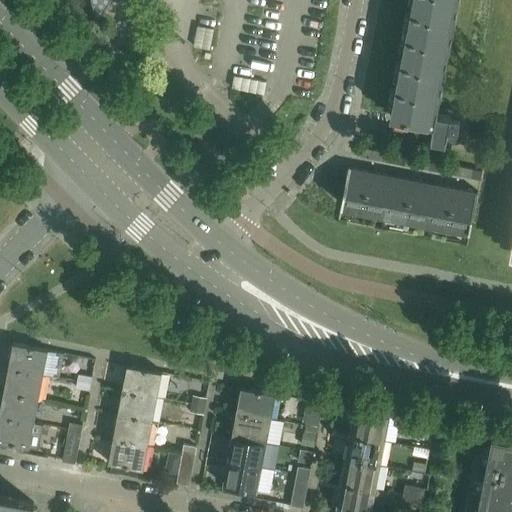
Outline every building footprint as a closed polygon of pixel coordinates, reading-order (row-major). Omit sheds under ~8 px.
[(102,17),(110,3),(111,0),(91,0),(95,16),(96,17),(96,18),(97,18),(98,19),(99,19),(100,19),(101,18),(102,17)] [(394,103),(392,116),(396,117),(405,119),(405,120),(406,120),(409,120),(409,119),(419,121),(417,136),(437,139),(451,142),(455,142),(459,140),(462,137),(464,133),(465,130),(465,128),(465,126),(465,124),(464,122),(463,120),(461,118),(460,117),(458,116),(456,115),(438,112),(439,107),(459,0),(414,0),(414,1),(411,13),(409,26),(406,39),(404,52),(402,64),(399,78),(397,90),(394,103)] [(375,150),(363,148),(361,157),(374,159),(375,150)] [(388,153),(375,150),(374,159),(386,162),(388,153)] [(418,158),(405,156),(403,165),(416,167),(418,158)] [(431,161),(418,158),(416,167),(429,170),(431,161)] [(460,167),(447,164),(446,173),(459,176),(460,167)] [(351,167),(349,167),(342,205),(344,205),(365,209),(372,172),(351,168),(351,167)] [(473,169),(460,167),(459,176),(471,178),(473,169)] [(392,176),(372,172),(365,209),(385,213),(392,176)] [(413,180),(392,176),(385,213),(406,217),(413,180)] [(435,184),(413,180),(406,217),(428,221),(435,184)] [(456,189),(435,184),(428,221),(449,225),(456,189)] [(476,193),(456,189),(449,225),(469,229),(469,230),(471,230),(478,192),(476,192),(476,193)] [(14,343),(9,368),(44,375),(49,350),(14,343)] [(128,365),(123,390),(158,397),(163,372),(128,365)] [(44,375),(9,368),(5,392),(39,399),(44,375)] [(80,375),(79,382),(91,384),(93,377),(80,375)] [(91,384),(79,382),(77,388),(90,391),(91,384)] [(242,387),(237,412),(272,419),(277,394),(242,387)] [(158,397),(123,390),(119,414),(153,421),(158,397)] [(39,399),(5,392),(0,415),(0,416),(35,423),(39,399)] [(194,397),(192,403),(205,406),(207,399),(194,397)] [(308,400),(303,443),(317,445),(322,401),(308,400)] [(205,406),(192,403),(191,410),(204,413),(205,406)] [(356,409),(351,434),(386,440),(390,416),(356,409)] [(272,419),(237,412),(232,436),(267,443),(272,419)] [(153,421),(119,414),(114,438),(149,445),(153,421)] [(35,423),(0,416),(0,441),(30,447),(35,423)] [(71,423),(69,430),(82,432),(83,425),(71,423)] [(82,432),(69,430),(68,438),(80,440),(82,432)] [(386,440),(351,434),(346,459),(381,466),(386,440)] [(267,443),(232,436),(228,460),(263,467),(267,443)] [(511,505),(511,439),(493,436),(489,457),(480,500),(511,505)] [(80,440),(68,438),(63,461),(76,464),(80,440)] [(149,445),(114,438),(109,463),(144,470),(149,445)] [(185,445),(183,452),(196,454),(197,447),(185,445)] [(425,474),(430,450),(414,447),(409,471),(425,474)] [(312,464),(314,452),(301,449),(298,462),(312,464)] [(196,454),(183,452),(182,459),(194,461),(196,454)] [(194,461),(182,459),(177,483),(190,486),(194,461)] [(381,466),(346,459),(341,482),(376,489),(381,466)] [(263,467),(228,460),(223,485),(258,492),(263,467)] [(310,477),(311,469),(299,467),(297,474),(310,477)] [(309,483),(310,477),(297,474),(296,481),(309,483)] [(309,483),(296,481),(291,505),(304,508),(309,483)] [(371,511),(376,489),(341,482),(337,507),(363,511),(371,511)] [(424,498),(426,488),(406,484),(404,494),(424,498)] [(422,508),(424,498),(404,494),(402,504),(422,508)] [(0,496),(0,511),(32,511),(35,503),(0,496)] [(511,511),(511,505),(480,500),(478,511),(511,511)]
